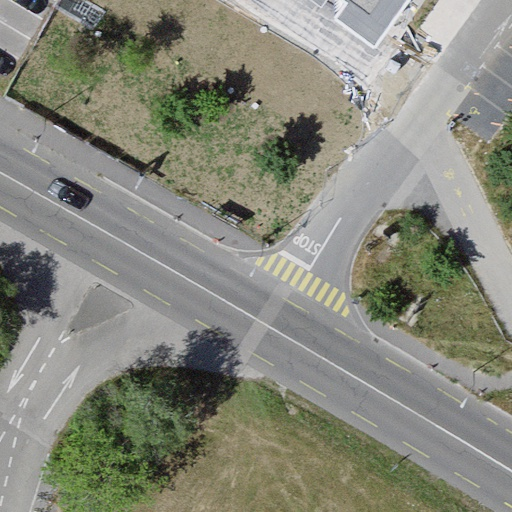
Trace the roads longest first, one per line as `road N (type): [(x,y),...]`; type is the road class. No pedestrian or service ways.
road 1 (secondary): [(278,332),(0,175)]
road 2 (secondary): [(511,471),(278,332)]
road 3 (residential): [(278,332),(345,216),(422,108)]
road 4 (residential): [(260,0),(422,108)]
road 5 (residential): [(422,108),(501,0)]
